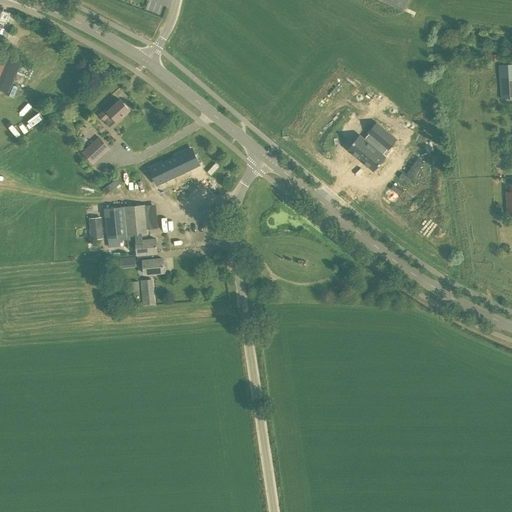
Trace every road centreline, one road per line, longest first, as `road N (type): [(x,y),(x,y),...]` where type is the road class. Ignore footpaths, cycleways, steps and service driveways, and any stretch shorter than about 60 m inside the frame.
road 1 (unclassified): [(275,511),(235,244),(239,189),(264,155)]
road 2 (tertiary): [(511,328),(452,300),(264,155)]
road 3 (tertiary): [(264,155),(149,63)]
road 4 (tertiary): [(149,63),(31,0)]
